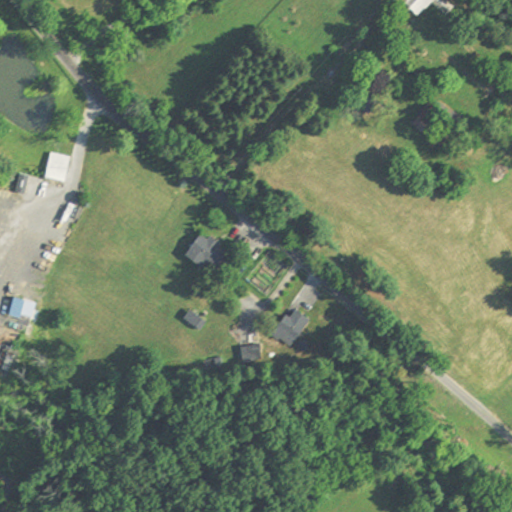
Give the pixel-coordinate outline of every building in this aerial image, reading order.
[(393,0),(402,9),(406,4),(418,16),(432,2),(446,14),(453,5),(447,0),(393,0)] [(73,157),(53,153),(48,179),(68,183),(73,157)] [(183,253),(210,273),(225,252),(217,247),(220,243),(210,235),(207,239),(199,233),(183,253)] [(39,299),(12,302),(15,323),(41,321),(39,299)] [(271,334),(280,340),(282,337),(291,343),(309,319),(295,309),(289,317),(285,314),(271,334)]
